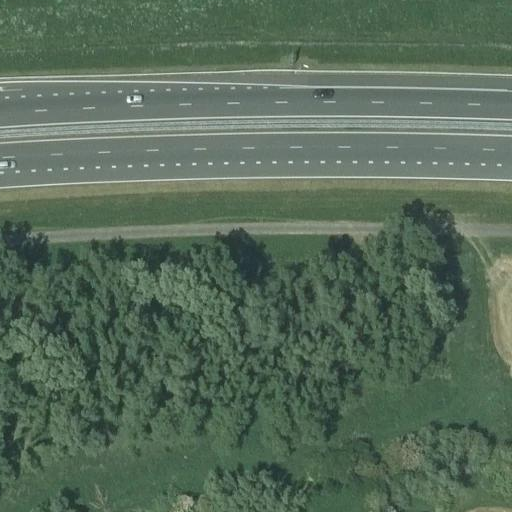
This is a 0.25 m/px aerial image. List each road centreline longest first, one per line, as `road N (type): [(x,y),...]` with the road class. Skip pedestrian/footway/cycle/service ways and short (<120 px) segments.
road 1 (motorway): [(511,107),(304,102),(0,116)]
road 2 (unclassified): [(511,232),(308,228),(0,240)]
road 3 (motorway): [(4,160),(511,151)]
